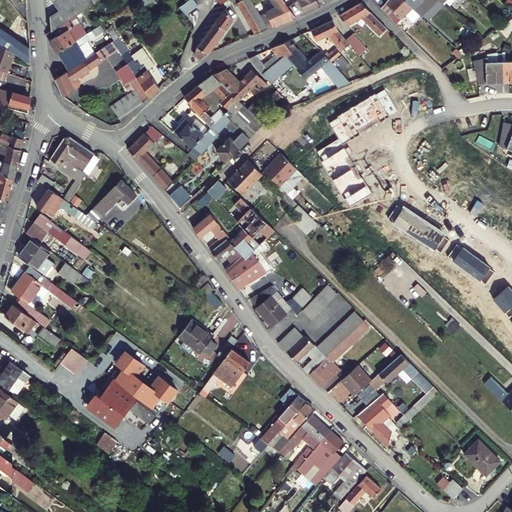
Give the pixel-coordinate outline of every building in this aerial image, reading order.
[(52,0),(60,10),(51,16),(53,30),(75,16),(92,5),(98,0),(52,0)] [(198,6),(194,0),(190,0),(180,7),(186,14),(198,6)] [(217,0),(225,10),(231,6),(227,1),(228,0),(217,0)] [(259,13),(251,0),(242,0),(237,3),(255,34),(268,28),(259,13)] [(283,0),(271,0),(276,7),(259,13),(268,28),(296,16),(288,7),(283,0)] [(320,4),(316,0),(299,0),(300,0),(306,12),(321,5),(320,4)] [(397,23),(413,7),(406,0),(387,0),(381,7),(397,23)] [(406,0),(413,7),(423,16),(438,0),(406,0)] [(381,23),(361,3),(339,16),(348,26),(362,18),(379,35),(383,31),(387,28),(381,23)] [(51,40),(59,53),(87,34),(75,16),(53,30),(57,37),(51,40)] [(0,20),(1,18),(0,17),(0,42),(19,55),(31,64),(30,48),(0,27),(0,20)] [(28,23),(22,17),(17,22),(29,31),(28,23)] [(354,48),(346,40),(338,31),(333,19),(325,23),(311,30),(316,41),(329,35),(342,50),(347,46),(351,51),(354,48)] [(201,59),(209,54),(227,30),(216,22),(198,47),(195,55),(201,59)] [(69,71),(88,58),(80,46),(105,30),(101,25),(87,34),(59,53),(69,71)] [(346,40),(354,48),(360,56),(367,50),(354,33),(346,40)] [(119,50),(124,57),(137,77),(129,82),(135,90),(143,102),(151,95),(159,87),(146,70),(153,65),(140,47),(131,54),(119,37),(113,42),(119,50)] [(285,55),(287,57),(298,49),(291,39),(271,48),(275,55),(264,64),(256,55),(249,58),(262,73),(285,55)] [(19,55),(0,42),(0,79),(5,81),(19,55)] [(113,42),(88,58),(69,71),(56,79),(63,97),(75,89),(72,82),(119,50),(113,42)] [(335,48),(326,56),(330,60),(332,62),(341,55),(335,48)] [(307,61),(298,49),(287,57),(293,64),(306,79),(321,66),(330,60),(326,56),(321,50),(307,61)] [(285,55),(262,73),(271,83),(293,64),(287,57),(285,55)] [(342,55),(336,60),(347,71),(352,66),(342,55)] [(137,77),(124,57),(112,65),(125,85),(129,82),(137,77)] [(503,82),(502,62),(488,63),(486,63),(485,58),(473,61),(478,85),(486,84),(486,83),(503,82)] [(332,62),(330,60),(321,66),(340,87),(352,82),(332,62)] [(511,61),(502,62),(503,82),(511,82),(511,61)] [(229,93),(239,101),(257,83),(262,87),(263,86),(265,88),(268,84),(251,69),(238,84),(224,70),(214,74),(231,91),(229,93)] [(381,120),(428,99),(417,73),(408,77),(404,84),(382,94),(379,100),(376,98),(356,107),(357,109),(341,141),(335,137),(330,147),(350,157),(358,154),(368,135),(375,132),(381,120)] [(199,84),(217,105),(220,102),(228,110),(225,114),(250,139),(263,125),(248,110),(239,101),(229,93),(231,91),(214,74),(213,74),(199,84)] [(199,84),(185,96),(192,104),(190,105),(211,127),(225,114),(217,105),(199,84)] [(0,107),(8,109),(9,103),(29,107),(30,97),(0,88),(0,107)] [(143,102),(135,90),(111,106),(119,119),(143,102)] [(253,105),(248,110),(263,125),(269,119),(253,105)] [(250,139),(225,114),(211,127),(209,129),(193,147),(201,154),(220,135),(217,133),(226,125),(237,136),(233,141),(229,137),(216,151),(226,162),(250,139)] [(0,141),(20,150),(25,133),(17,130),(15,136),(13,135),(12,137),(2,132),(8,118),(0,115),(0,141)] [(193,147),(209,129),(197,118),(190,123),(185,118),(174,131),(193,147)] [(511,150),(511,123),(503,122),(499,146),(511,150)] [(167,138),(152,126),(145,134),(155,143),(159,139),(163,143),(167,138)] [(129,149),(152,176),(162,168),(147,152),(155,143),(145,134),(129,149)] [(65,159),(76,141),(69,136),(64,137),(50,159),(81,180),(86,173),(65,159)] [(20,150),(0,141),(0,152),(7,156),(4,163),(0,160),(0,170),(13,179),(22,150),(20,150)] [(100,158),(76,141),(65,159),(86,173),(89,175),(100,158)] [(283,154),(282,152),(264,171),(270,178),(280,186),(297,168),(283,154)] [(489,215),(500,218),(511,199),(511,190),(505,187),(503,191),(495,186),(476,181),(478,174),(463,164),(465,158),(453,154),(437,179),(443,182),(460,187),(458,195),(463,196),(477,205),(480,201),(490,208),(489,215)] [(262,175),(247,160),(228,179),(243,194),(252,185),(263,195),(267,191),(265,188),(265,187),(258,180),(262,175)] [(162,168),(152,176),(165,191),(174,182),(162,168)] [(0,198),(7,201),(13,179),(0,170),(0,198)] [(38,182),(48,189),(53,182),(43,175),(38,182)] [(280,186),(270,178),(266,182),(279,195),(280,193),(299,212),(303,208),(280,186)] [(79,183),(75,180),(63,199),(68,203),(80,184),(79,183)] [(86,216),(95,222),(96,223),(120,197),(128,204),(136,195),(120,180),(99,202),(95,206),(86,216)] [(80,184),(68,203),(75,208),(88,189),(80,184)] [(170,196),(180,207),(191,196),(181,186),(170,196)] [(75,208),(68,203),(63,199),(48,189),(36,206),(52,217),(59,206),(90,228),(95,222),(86,216),(75,208)] [(99,202),(89,193),(85,198),(95,206),(99,202)] [(244,228),(253,238),(261,230),(268,237),(275,231),(245,202),(242,206),(246,210),(244,211),(253,220),(244,228)] [(386,233),(412,239),(425,255),(430,256),(429,262),(440,269),(455,245),(447,235),(443,239),(433,233),(435,226),(426,224),(418,215),(413,219),(404,213),(406,206),(394,203),(380,226),(386,233)] [(317,226),(304,213),(294,223),(308,236),(317,226)] [(83,246),(40,214),(27,232),(49,247),(56,238),(77,253),(83,246)] [(208,247),(211,251),(227,238),(229,237),(210,214),(193,227),(201,237),(211,229),(218,239),(208,247)] [(245,259),(260,245),(256,241),(253,238),(244,228),(230,242),(235,247),(238,250),(242,255),(245,259)] [(49,247),(27,232),(26,234),(32,238),(47,250),(49,247)] [(47,250),(32,238),(20,254),(46,274),(54,264),(46,258),(50,252),(47,250)] [(230,242),(227,238),(211,251),(218,260),(235,247),(230,242)] [(260,245),(245,259),(242,255),(237,260),(225,270),(239,289),(272,269),(261,252),(269,245),(265,240),(264,241),(260,245)] [(232,255),(237,260),(242,255),(238,250),(232,255)] [(77,272),(65,263),(58,273),(73,284),(77,278),(87,285),(90,281),(77,272)] [(500,291),(491,282),(488,285),(478,275),(481,272),(473,265),(454,285),(472,302),(470,304),(479,313),(500,291)] [(46,279),(29,267),(11,291),(28,304),(46,279)] [(207,279),(204,275),(194,283),(198,287),(207,279)] [(75,301),(50,282),(46,289),(72,308),(77,302),(75,301)] [(338,291),(328,282),(311,300),(303,308),(302,310),(311,319),(338,291)] [(213,289),(208,283),(198,292),(203,297),(213,289)] [(296,312),(273,286),(250,299),(257,306),(256,308),(271,326),(286,315),(288,316),(292,316),(296,312)] [(311,300),(300,288),(291,296),(303,308),(311,300)] [(39,324),(13,305),(4,316),(28,334),(31,330),(34,331),(39,324)] [(354,310),(316,347),(326,356),(330,351),(363,320),(354,310)] [(233,333),(240,317),(225,311),(215,337),(224,341),(227,331),(233,333)] [(511,316),(502,323),(505,334),(511,331),(511,327),(511,324),(511,325),(511,316)] [(212,337),(190,320),(179,336),(201,353),(212,337)] [(242,332),(238,327),(224,344),(229,348),(242,332)] [(288,352),(304,337),(294,327),(279,342),(288,352)] [(53,334),(44,328),(38,335),(54,347),(60,339),(53,334)] [(327,357),(308,373),(310,374),(324,361),(336,374),(341,370),(333,362),(359,337),(354,332),(327,357)] [(308,373),(327,357),(326,356),(316,347),(305,336),(304,337),(288,352),(297,362),(310,351),(316,356),(303,368),(308,373)] [(87,359),(72,348),(57,368),(72,379),(87,359)] [(250,363),(231,349),(198,393),(203,396),(218,376),(232,387),(250,363)] [(123,369),(115,381),(134,394),(142,382),(135,377),(143,365),(125,352),(116,364),(123,369)] [(418,372),(400,354),(379,373),(385,380),(387,382),(402,368),(412,378),(418,372)] [(0,367),(0,382),(7,388),(21,370),(7,360),(0,367)] [(322,387),(336,374),(324,361),(310,374),(322,387)] [(368,382),(371,380),(357,365),(340,380),(354,395),(368,382)] [(385,380),(379,373),(371,380),(368,382),(369,383),(374,389),(375,390),(385,380)] [(142,382),(134,394),(152,408),(160,396),(168,402),(177,390),(158,376),(150,388),(142,382)] [(115,381),(114,380),(101,398),(97,395),(88,407),(114,426),(127,408),(146,423),(155,410),(152,408),(134,394),(115,381)] [(374,389),(369,383),(358,393),(363,399),(374,389)] [(410,409),(403,416),(396,423),(401,427),(438,391),(433,386),(410,409)] [(297,393),(289,388),(279,399),(286,405),(297,393)] [(6,394),(0,390),(0,389),(0,417),(4,420),(8,414),(16,402),(6,394)] [(511,389),(501,401),(511,411),(511,389)] [(367,406),(357,415),(363,421),(364,420),(368,424),(367,425),(388,447),(391,432),(382,422),(389,415),(383,408),(391,402),(388,398),(383,392),(376,399),(367,406)] [(268,445),(306,402),(298,395),(272,425),(274,427),(263,440),(268,445)] [(24,408),(16,402),(8,414),(16,420),(24,408)] [(313,409),(306,402),(268,445),(279,452),(290,439),(288,438),(313,409)] [(312,414),(290,439),(279,452),(288,459),(291,456),(286,452),(290,447),(293,449),(302,439),(314,450),(331,431),(312,414)] [(173,423),(165,417),(159,425),(167,431),(173,423)] [(14,428),(3,442),(16,451),(26,436),(14,428)] [(343,442),(331,431),(314,450),(312,452),(299,467),(297,469),(305,476),(308,474),(316,465),(320,468),(312,477),(310,480),(316,485),(318,481),(322,476),(341,456),(335,451),(343,442)] [(117,442),(104,433),(91,450),(104,460),(117,442)] [(16,451),(3,442),(0,439),(0,452),(3,449),(23,465),(27,460),(16,451)] [(500,461),(478,439),(465,454),(486,475),(500,461)] [(299,467),(312,452),(307,447),(294,464),(299,467)] [(334,493),(340,498),(365,470),(344,453),(326,475),(335,482),(339,476),(345,481),(334,493)] [(16,470),(0,458),(0,472),(6,477),(10,472),(13,474),(16,470)] [(13,474),(9,480),(13,482),(16,484),(19,481),(22,483),(23,482),(32,488),(35,484),(18,472),(16,470),(13,474)] [(365,470),(340,498),(341,499),(365,471),(365,470)] [(381,488),(366,475),(337,508),(342,511),(346,511),(365,491),(373,498),(381,488)] [(458,493),(463,488),(454,479),(449,484),(444,489),(453,499),(458,493)]
